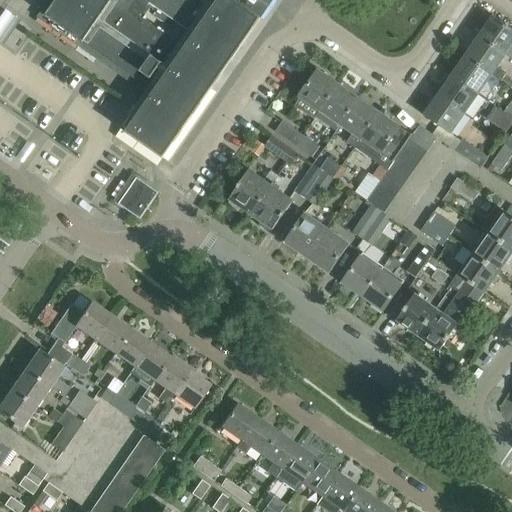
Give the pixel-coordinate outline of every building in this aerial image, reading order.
[(54,0),(56,1),(46,16),(136,80),(139,75),(148,82),(146,85),(150,88),(121,129),(127,132),(126,132),(163,158),(221,74),(222,74),(230,62),(241,48),(273,0),(54,0)] [(0,28),(12,13),(0,3),(0,28)] [(511,47),(511,29),(492,16),(492,17),(492,18),(479,37),(506,56),(511,60),(511,48),(511,47)] [(479,37),(465,57),(501,82),(507,74),(497,68),(506,56),(479,37)] [(501,82),(465,57),(451,77),(478,96),(479,95),(491,104),(505,84),(501,82)] [(318,70),(318,71),(300,97),(320,111),(338,85),(319,72),(319,71),(318,70)] [(478,96),(451,77),(437,97),(464,115),(478,96)] [(358,99),(338,85),(320,111),(340,125),(358,99)] [(464,115),(437,97),(425,115),(424,114),(423,115),(451,135),(464,115)] [(378,113),(358,99),(340,125),(360,139),(378,113)] [(511,100),(503,113),(511,119),(511,100)] [(378,113),(360,139),(355,147),(387,169),(367,198),(369,199),(375,191),(381,182),(387,172),(393,164),(398,156),(404,147),(410,139),(413,135),(411,134),(411,135),(378,113)] [(511,124),(511,119),(503,113),(495,125),(506,133),(511,124)] [(298,149),(306,138),(283,121),(275,132),(298,149)] [(419,126),(413,135),(410,139),(428,151),(438,138),(419,126)] [(248,135),(241,149),(257,157),(264,143),(248,135)] [(298,153),(272,135),(265,146),(291,164),(298,153)] [(14,156),(28,161),(36,141),(22,136),(14,156)] [(306,138),(298,149),(312,158),(319,147),(306,138)] [(410,139),(404,147),(422,160),(428,151),(410,139)] [(481,169),(489,158),(462,140),(455,151),(481,169)] [(491,164),(501,171),(511,155),(511,149),(505,144),(491,164)] [(404,147),(398,156),(416,168),(422,160),(404,147)] [(416,168),(398,156),(393,164),(410,177),(416,168)] [(328,158),(320,169),(323,171),(333,178),(341,167),(328,158)] [(320,169),(313,164),(294,191),(304,198),(323,171),(320,169)] [(393,164),(387,172),(405,185),(410,177),(393,164)] [(251,215),(271,186),(249,171),(237,187),(238,187),(229,200),(230,200),(229,203),(237,211),(240,207),(251,215)] [(333,178),(323,171),(304,198),(315,206),(334,178),(333,178)] [(405,185),(387,172),(381,182),(398,194),(405,185)] [(140,219),(158,193),(136,178),(118,204),(140,219)] [(471,203),(478,193),(457,178),(450,188),(471,203)] [(398,194),(381,182),(375,191),(392,203),(398,194)] [(293,202),(271,186),(251,215),(261,222),(260,225),(268,232),(271,229),(272,230),(281,218),(293,202)] [(392,203),(375,191),(369,199),(386,211),(392,203)] [(363,240),(381,212),(371,205),(352,233),(363,240)] [(511,217),(503,211),(496,206),(481,228),(488,232),(511,249),(511,217)] [(392,219),(381,212),(363,240),(373,247),(392,219)] [(434,212),(427,221),(448,236),(455,227),(434,212)] [(306,258),(327,229),(304,213),(284,242),(306,258)] [(448,236),(427,221),(420,231),(441,245),(448,236)] [(327,229),(306,258),(329,274),(349,245),(327,229)] [(417,236),(408,231),(399,244),(409,249),(417,236)] [(511,249),(488,232),(473,253),(500,272),(511,255),(511,249)] [(435,250),(427,244),(407,272),(416,278),(435,250)] [(363,297),(383,268),(363,253),(342,283),(363,297)] [(500,272),(473,253),(458,275),(484,294),(485,295),(500,272)] [(383,268),(363,297),(383,311),(404,282),(383,268)] [(442,285),(448,276),(437,269),(431,277),(442,285)] [(444,314),(437,309),(418,336),(439,351),(457,326),(460,328),(484,294),(458,275),(457,275),(449,286),(459,293),(444,314)] [(418,336),(437,309),(415,294),(396,321),(418,336)] [(94,341),(111,317),(91,302),(83,314),(70,305),(51,334),(64,343),(75,327),(94,341)] [(223,313),(228,317),(229,317),(233,311),(227,307),(223,313)] [(111,317),(94,341),(115,355),(132,331),(111,317)] [(150,344),(132,331),(115,355),(133,368),(150,344)] [(73,370),(92,344),(92,343),(92,344),(85,339),(77,351),(78,352),(75,356),(56,343),(48,353),(73,370)] [(98,347),(92,344),(73,370),(82,377),(89,366),(86,364),(98,347)] [(150,344),(133,368),(129,374),(149,388),(153,382),(170,358),(150,344)] [(69,389),(54,378),(62,367),(38,351),(24,372),(48,388),(63,398),(69,389)] [(191,372),(170,358),(153,382),(164,389),(158,399),(167,405),(173,395),(191,372)] [(48,388),(24,372),(11,391),(34,407),(48,388)] [(191,372),(173,395),(193,409),(210,385),(191,372)] [(107,404),(122,384),(113,378),(99,399),(107,404)] [(122,384),(107,404),(127,418),(142,398),(133,392),(129,398),(118,391),(122,384)] [(34,407),(11,391),(0,406),(0,413),(20,427),(34,407)] [(85,420),(96,403),(79,391),(67,408),(85,420)] [(142,398),(127,418),(146,432),(154,422),(143,414),(150,404),(142,398)] [(240,441),(256,418),(236,404),(220,427),(240,441)] [(48,416),(63,427),(74,435),(83,423),(65,411),(61,416),(53,410),(48,416)] [(240,441),(235,448),(245,454),(249,447),(260,455),(276,432),(256,418),(240,441)] [(163,428),(154,422),(146,432),(156,438),(163,428)] [(74,435),(63,427),(51,444),(43,439),(36,449),(55,462),(74,435)] [(276,432),(260,455),(271,463),(265,472),(274,478),(280,469),(296,446),(276,432)] [(156,461),(163,451),(142,436),(135,446),(156,461)] [(0,442),(0,463),(10,449),(0,442)] [(135,446),(128,456),(150,471),(156,461),(135,446)] [(317,460),(296,446),(280,469),(301,483),(317,460)] [(128,456),(122,465),(143,480),(150,471),(128,456)] [(220,471),(199,457),(192,468),(213,482),(220,471)] [(317,460),(301,483),(321,497),(337,474),(317,460)] [(122,465),(115,475),(137,489),(143,480),(122,465)] [(337,474),(321,497),(316,504),(325,510),(329,503),(341,511),(357,488),(337,474)] [(115,475),(109,484),(130,499),(137,489),(115,475)] [(23,477),(20,483),(13,478),(11,481),(32,495),(37,487),(23,477)] [(232,495),(237,488),(225,479),(220,487),(232,495)] [(208,487),(200,482),(191,495),(199,501),(208,487)] [(48,483),(42,492),(56,502),(62,493),(48,483)] [(109,484),(102,493),(124,508),(130,499),(109,484)] [(237,488),(232,495),(245,505),(251,497),(237,488)] [(370,511),(377,502),(357,488),(341,511),(342,511),(370,511)] [(121,511),(124,508),(102,493),(96,503),(109,511),(121,511)] [(212,508),(216,511),(221,511),(229,500),(221,494),(212,508)] [(9,498),(3,506),(11,511),(19,511),(23,507),(9,498)] [(391,511),(377,502),(370,511),(391,511)] [(109,511),(96,503),(89,511),(109,511)]
